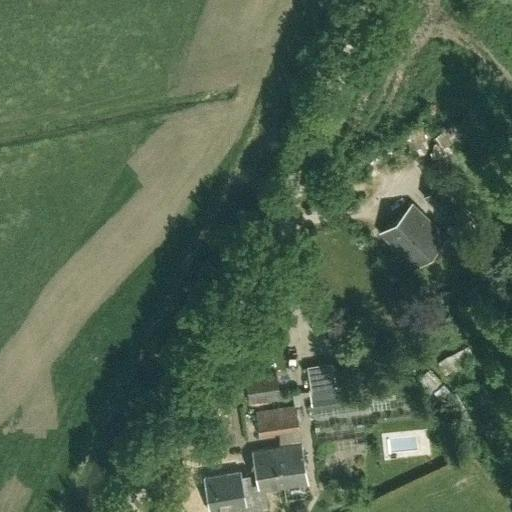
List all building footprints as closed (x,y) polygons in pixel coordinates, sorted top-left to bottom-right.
[(423,196),(456,228),(468,216),(435,184),(423,196)] [(446,237),(411,202),(380,232),(415,268),(446,237)] [(287,397),(283,372),(246,377),(250,403),(287,397)] [(392,394),(391,378),(309,389),(309,390),(303,391),(304,396),(309,395),(311,410),(365,402),(370,401),(369,397),(392,394)] [(275,408),(279,432),(299,429),(296,405),(275,408)] [(259,435),(279,432),(275,408),(255,411),(259,435)] [(312,443),(331,443),(331,434),(312,434),(312,443)] [(302,443),(277,447),(283,486),(308,483),(302,443)] [(283,486),(277,447),(252,451),(258,490),(283,486)] [(228,508),(228,511),(236,511),(248,510),(248,506),(276,501),(274,488),(258,490),(255,470),(250,471),(250,469),(214,474),(218,509),(228,508)]
